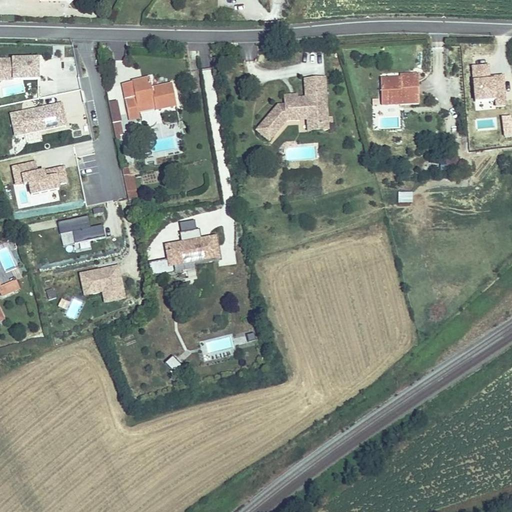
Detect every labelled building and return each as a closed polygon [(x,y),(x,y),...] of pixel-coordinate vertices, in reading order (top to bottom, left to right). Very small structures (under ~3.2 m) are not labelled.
[(0,62),(0,82),(38,81),(38,62),(0,62)] [(471,64),(473,109),(505,109),(504,75),(489,75),(489,64),(471,64)] [(386,90),(387,110),(426,106),(424,78),(405,80),(405,82),(405,88),(386,90)] [(42,80),(42,93),(57,93),(56,80),(42,80)] [(141,119),(140,115),(138,108),(155,104),(157,112),(183,106),(178,84),(153,90),(150,80),(122,86),(130,122),(141,119)] [(339,127),(332,83),(311,87),(314,105),(305,106),(294,108),(295,114),(287,115),(268,141),(277,147),(283,140),(288,145),(297,134),(311,132),(310,128),(323,126),(324,132),(332,131),(334,140),(341,139),(340,133),(344,132),(343,126),(339,127)] [(117,104),(109,106),(113,125),(122,123),(117,104)] [(155,104),(138,108),(140,115),(157,112),(155,104)] [(66,128),(62,107),(12,117),(16,138),(66,128)] [(122,123),(113,125),(116,139),(125,137),(122,123)] [(310,128),(311,132),(319,130),(321,142),(334,140),(332,131),(324,132),(323,126),(310,128)] [(161,132),(153,134),(155,141),(162,139),(161,132)] [(277,147),(283,151),(288,145),(283,140),(277,147)] [(477,160),(489,168),(497,156),(485,148),(477,160)] [(67,185),(64,170),(47,174),(49,181),(46,182),(39,183),(38,176),(35,165),(13,170),(17,187),(24,186),(25,187),(29,186),(32,198),(59,192),(59,187),(67,185)] [(38,176),(39,183),(46,182),(44,174),(38,176)] [(129,176),(124,177),(129,201),(138,198),(133,175),(129,176)] [(75,246),(106,240),(103,227),(91,230),(89,218),(58,224),(61,237),(73,234),(75,246)] [(148,263),(150,278),(174,274),(172,268),(172,264),(193,260),(193,263),(218,259),(215,239),(201,241),(199,241),(197,230),(177,234),(179,245),(163,247),(165,260),(148,263)] [(233,239),(220,241),(222,260),(235,258),(233,239)] [(104,297),(124,293),(119,268),(81,276),(86,298),(104,294),(104,297)] [(16,281),(6,286),(9,295),(20,290),(16,281)] [(9,296),(6,286),(0,288),(0,293),(2,298),(9,296)] [(57,300),(54,291),(48,293),(51,302),(57,300)] [(124,293),(104,297),(106,304),(125,300),(124,293)] [(137,317),(126,321),(129,327),(140,323),(137,317)] [(111,332),(105,339),(110,343),(116,336),(111,332)] [(171,356),(164,364),(173,372),(180,364),(171,356)]
